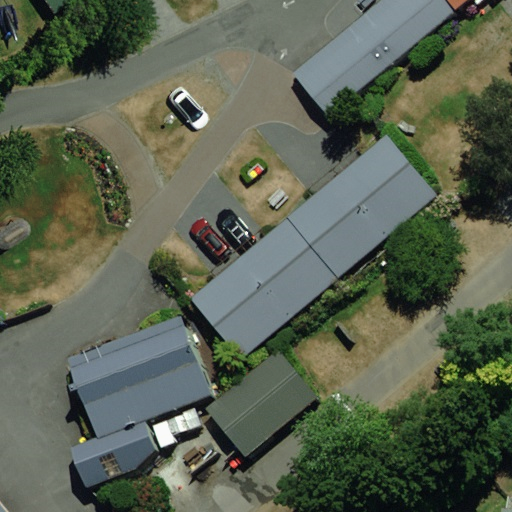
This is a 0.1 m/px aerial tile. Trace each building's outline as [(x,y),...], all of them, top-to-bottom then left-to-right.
[(74,0),(36,0),(49,18),(74,0)] [(445,0),(376,0),(357,17),(396,65),(458,14),(445,0)] [(445,0),(458,14),(474,0),(445,0)] [(357,17),(295,67),(335,115),(396,65),(357,17)] [(388,133),(339,175),(390,235),(439,193),(388,133)] [(339,175),(289,217),(340,276),(390,235),(339,175)] [(289,217),(240,258),(290,318),(340,276),(289,217)] [(240,258),(190,300),(241,360),(290,318),(240,258)] [(73,448),(86,481),(160,452),(148,423),(216,396),(182,312),(67,357),(99,437),(73,448)] [(317,398),(281,352),(209,409),(244,454),(317,398)] [(0,511),(22,511),(0,484),(0,511)]
